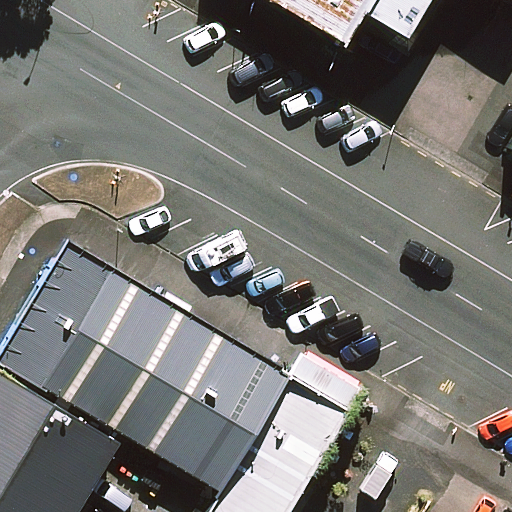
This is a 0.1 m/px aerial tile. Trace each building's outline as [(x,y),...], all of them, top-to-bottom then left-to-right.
[(343,0),(291,0),(331,22),(343,0)] [(345,0),(394,27),(409,0),(345,0)] [(219,464),(285,346),(59,219),(0,324),(0,341),(120,408),(219,464)] [(0,511),(61,511),(120,408),(0,341),(0,511)] [(290,511),(360,388),(285,346),(219,464),(191,511),(290,511)] [(419,511),(393,497),(385,511),(419,511)]
